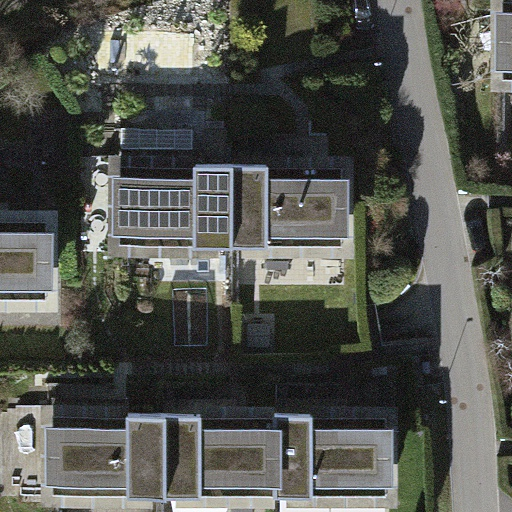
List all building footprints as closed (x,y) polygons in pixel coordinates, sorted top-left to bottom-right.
[(370,140),(242,141),(243,228),(371,227),(370,140)] [(132,230),(243,228),(242,141),(131,142),(132,230)] [(73,205),(0,204),(0,293),(73,294),(73,205)] [(409,397),(278,399),(280,485),(410,483),(409,397)] [(169,400),(170,486),(280,485),(278,399),(169,400)] [(170,486),(169,400),(57,402),(59,488),(170,486)]
